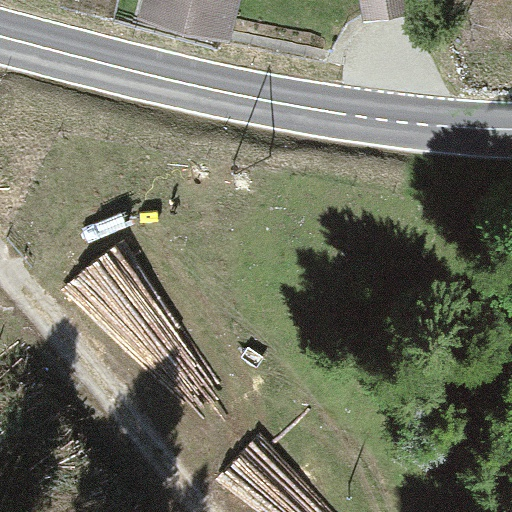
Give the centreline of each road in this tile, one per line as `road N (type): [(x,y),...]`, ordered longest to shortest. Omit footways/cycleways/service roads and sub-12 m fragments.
road 1 (secondary): [(0,53),(232,98),(511,118)]
road 2 (track): [(0,261),(197,511)]
